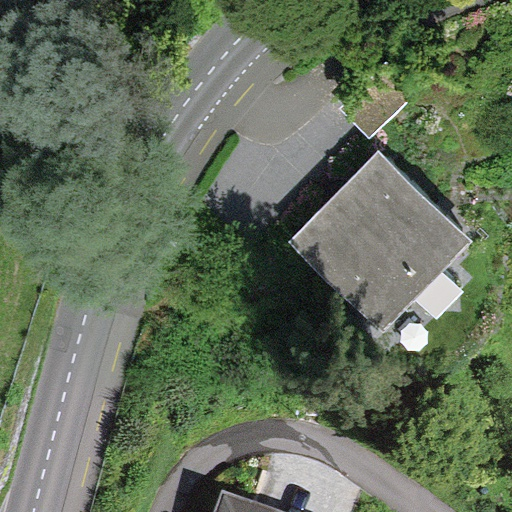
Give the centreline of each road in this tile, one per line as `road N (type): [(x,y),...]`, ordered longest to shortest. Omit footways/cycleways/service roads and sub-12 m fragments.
road 1 (tertiary): [(287,0),(253,25),(160,135),(101,272),(32,511)]
road 2 (residential): [(170,511),(199,466),(252,451),(321,446),(425,511)]
